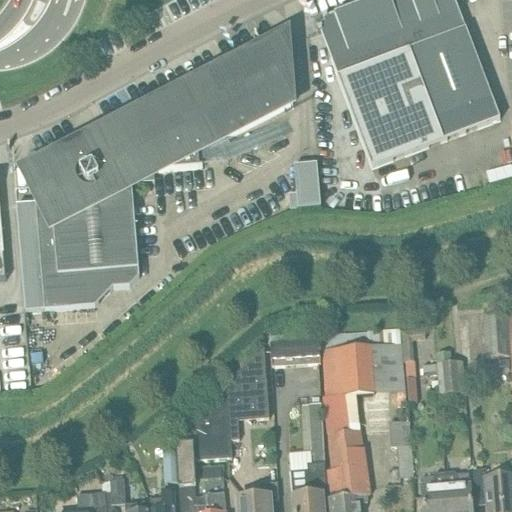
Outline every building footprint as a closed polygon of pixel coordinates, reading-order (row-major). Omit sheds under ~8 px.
[(320,34),(371,169),(499,121),(453,0),(378,0),(327,19),(326,18),(322,19),(323,23),(321,29),(317,30),(319,35),(320,34)] [(198,156),(205,152),(292,107),(285,38),(100,133),(100,139),(93,138),(92,135),(80,136),(80,139),(77,140),(74,141),(69,144),(66,146),(64,147),(62,148),(60,151),(57,154),(55,156),(54,159),(52,163),(51,165),(50,167),(49,170),(49,175),(48,180),(48,183),(49,185),(49,188),(50,190),(34,192),(35,206),(16,208),(25,315),(95,309),(113,291),(130,289),(140,280),(131,185),(143,184),(143,183),(199,170),(198,156)] [(297,195),(289,196),(291,212),(320,209),(316,166),(294,168),(297,195)] [(483,319),(485,339),(487,359),(511,357),(507,317),(483,319)] [(401,333),(402,342),(404,364),(414,363),(412,342),(425,341),(425,331),(401,333)] [(400,332),(322,337),(326,400),(404,394),(400,332)] [(270,345),(271,365),(272,369),(321,366),(319,342),(270,345)] [(228,461),(232,461),(231,443),(240,442),(238,422),(269,420),(264,350),(226,384),(226,387),(223,387),(228,461)] [(450,354),(436,355),(437,365),(451,364),(450,354)] [(509,361),(499,362),(499,368),(504,373),(510,373),(509,361)] [(441,395),(465,393),(463,364),(451,365),(439,365),(441,395)] [(437,376),(436,366),(421,366),(421,377),(437,376)] [(415,381),(406,382),(408,406),(417,405),(415,381)] [(179,511),(196,511),(196,500),(195,488),(196,488),(195,468),(195,463),(228,461),(223,387),(176,429),(178,489),(179,511)] [(408,423),(391,424),(392,448),(398,447),(401,479),(413,478),(408,423)] [(330,501),(330,511),(359,511),(358,505),(366,504),(365,497),(369,497),(365,465),(363,466),(358,433),(327,437),(331,472),(326,473),(329,494),(336,494),(337,500),(330,501)] [(174,449),(162,450),(163,463),(164,486),(176,485),(174,449)] [(292,499),(293,511),(323,511),(323,498),(327,497),(326,485),(325,478),(324,466),(307,468),(309,497),(292,499)] [(208,469),(196,470),(197,482),(209,482),(208,469)] [(511,511),(511,478),(486,480),(485,471),(473,472),(475,500),(487,499),(488,511),(511,511)] [(445,476),(445,487),(447,511),(471,511),(469,474),(445,476)] [(125,482),(111,482),(111,508),(125,507),(125,482)] [(106,511),(106,508),(105,495),(105,485),(76,487),(77,511),(106,511)] [(278,503),(279,503),(277,485),(259,486),(260,500),(236,501),(237,511),(271,511),(270,500),(277,499),(278,503)] [(447,511),(445,487),(422,489),(423,511),(447,511)] [(149,501),(149,505),(149,511),(175,511),(173,490),(163,491),(164,500),(149,501)] [(226,511),(225,495),(196,500),(196,511),(226,511)]
